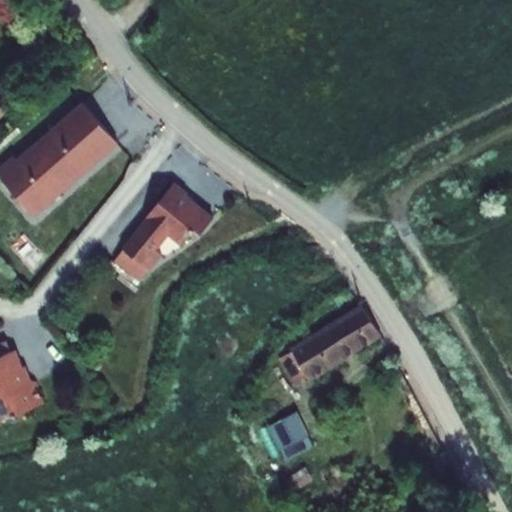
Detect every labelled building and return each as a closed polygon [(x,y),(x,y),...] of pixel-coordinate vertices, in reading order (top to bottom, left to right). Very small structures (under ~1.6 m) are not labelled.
[(0,113),(17,98),(0,79),(0,113)] [(124,131),(89,92),(24,149),(6,166),(41,204),(124,131)] [(24,149),(19,144),(2,161),(6,166),(24,149)] [(157,209),(131,239),(155,261),(168,245),(163,241),(176,226),(189,237),(202,222),(208,227),(221,212),(202,195),(199,198),(192,192),(196,187),(183,176),(155,207),(157,209)] [(131,239),(121,250),(145,272),(155,261),(131,239)] [(308,363),(380,320),(361,292),(290,334),(308,363)] [(33,366),(22,339),(0,347),(0,406),(7,410),(51,392),(42,370),(33,366)] [(282,400),(273,404),(284,426),(310,412),(301,395),(284,404),(282,400)]
